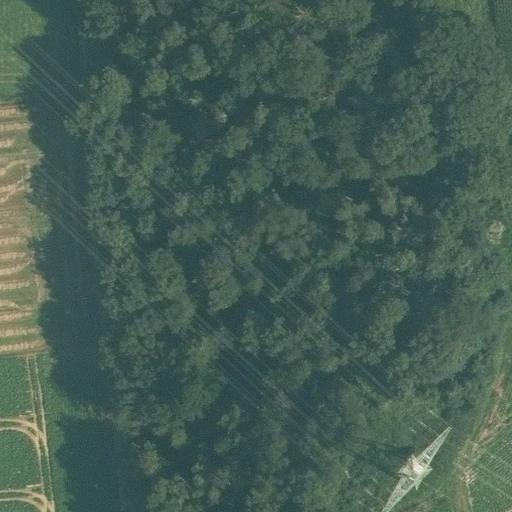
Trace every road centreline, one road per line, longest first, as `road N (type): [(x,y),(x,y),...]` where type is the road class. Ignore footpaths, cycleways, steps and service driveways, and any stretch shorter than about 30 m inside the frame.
road 1 (track): [(130,511),(96,236),(81,0)]
road 2 (track): [(511,317),(467,459),(476,511)]
road 3 (track): [(491,0),(511,120)]
